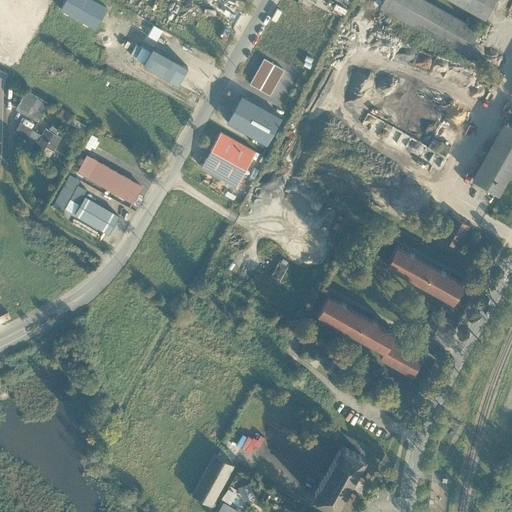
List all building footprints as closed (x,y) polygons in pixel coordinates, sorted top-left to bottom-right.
[(93,0),(63,0),(59,8),(96,28),(107,8),(93,0)] [(477,28),(427,0),(381,0),(378,6),(462,54),(477,28)] [(495,0),(447,0),(485,20),(495,0)] [(152,45),(142,63),(178,82),(187,65),(152,45)] [(264,58),(249,83),(268,94),(283,69),(264,58)] [(47,101),(25,89),(14,108),(37,120),(47,101)] [(241,94),(226,120),(266,143),(281,116),(241,94)] [(498,196),(511,170),(511,124),(502,119),(469,180),(498,196)] [(20,121),(14,131),(33,143),(32,146),(41,151),(45,145),(52,149),(60,136),(56,133),(59,129),(52,125),(50,129),(45,127),(41,134),(20,121)] [(220,131),(201,166),(236,185),(255,150),(254,149),(220,131)] [(448,153),(451,143),(442,140),(438,150),(448,153)] [(86,153),(77,169),(132,201),(141,185),(86,153)] [(69,174),(53,204),(63,210),(79,179),(69,174)] [(84,194),(74,211),(109,231),(119,214),(84,194)] [(458,251),(472,226),(452,215),(438,240),(458,251)] [(431,263),(398,244),(385,266),(417,285),(431,263)] [(464,282),(431,263),(417,285),(450,304),(464,282)] [(316,314),(348,332),(359,313),(326,295),(316,314)] [(348,332),(381,350),(388,337),(392,331),(359,313),(348,332)] [(422,329),(430,337),(442,325),(434,318),(422,329)] [(421,356),(388,337),(381,350),(378,356),(411,375),(421,356)] [(369,396),(391,409),(396,400),(374,387),(369,396)] [(452,437),(461,421),(449,414),(440,430),(452,437)] [(366,452),(340,439),(311,491),(337,505),(366,452)] [(213,499),(234,460),(215,450),(194,488),(213,499)] [(240,484),(244,498),(256,495),(252,481),(240,484)] [(225,511),(232,511),(236,507),(227,500),(221,509),(225,511)]
